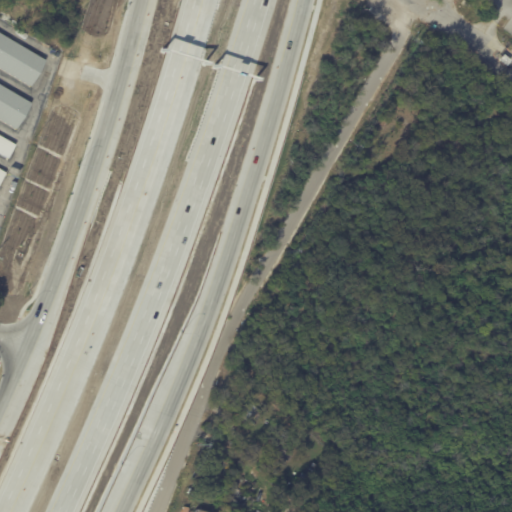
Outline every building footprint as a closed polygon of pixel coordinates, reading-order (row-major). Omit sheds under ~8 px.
[(0,32),(47,61),(31,86),(0,67),(0,32)] [(0,84),(32,104),(17,130),(0,119),(0,84)] [(0,135),(17,145),(9,158),(0,152),(0,135)] [(258,414),(251,425),(246,422),(245,423),(235,416),(245,403),(259,413),(258,414)] [(287,461),(265,454),(271,438),(287,444),(286,447),(291,448),(287,461)] [(305,475),(303,480),(297,478),(300,472),(305,475)] [(249,495),(254,500),(252,503),(246,497),(249,495)] [(284,511),(291,498),(298,502),(293,511),(284,511)]
